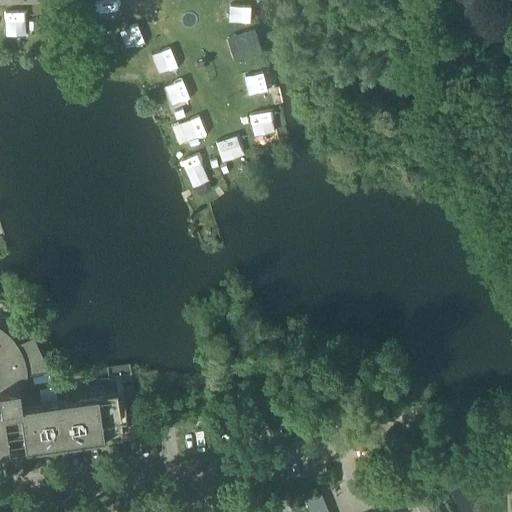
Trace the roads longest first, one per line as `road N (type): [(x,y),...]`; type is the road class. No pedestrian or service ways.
road 1 (unclassified): [(0,486),(210,463)]
road 2 (unclassified): [(210,463),(413,432)]
